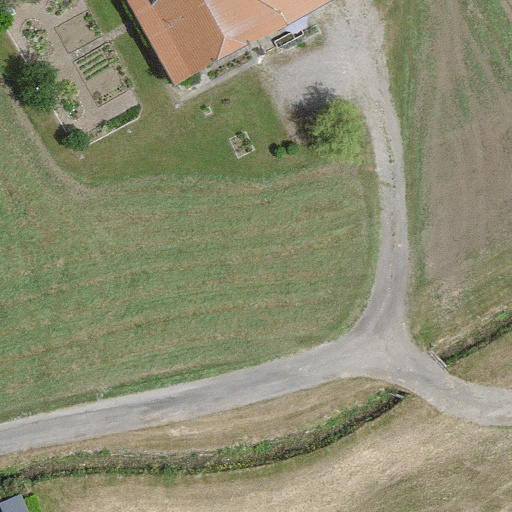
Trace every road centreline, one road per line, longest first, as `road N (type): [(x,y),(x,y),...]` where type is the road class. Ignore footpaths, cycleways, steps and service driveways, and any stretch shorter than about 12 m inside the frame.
road 1 (track): [(0,447),(383,369),(511,412)]
road 2 (unknown): [(383,369),(397,308),(397,206),(367,71)]
